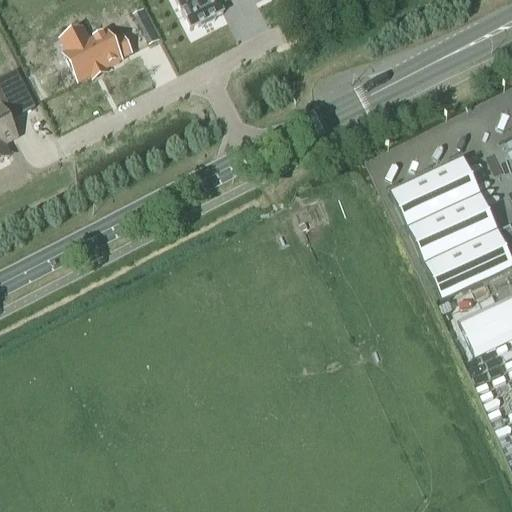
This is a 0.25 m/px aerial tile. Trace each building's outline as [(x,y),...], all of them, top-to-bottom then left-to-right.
[(172,0),(190,34),(222,17),(216,5),(222,2),(222,3),(228,0),(172,0)] [(63,59),(78,88),(120,65),(119,64),(130,58),(121,42),(111,48),(105,37),(88,46),(81,34),(60,45),(66,57),(63,59)] [(0,161),(5,159),(0,148),(14,141),(6,126),(34,112),(18,82),(0,91),(0,105),(3,112),(4,113),(0,114),(0,161)] [(389,198),(440,306),(511,272),(461,164),(389,198)] [(480,357),(511,342),(511,299),(463,322),(480,357)]
